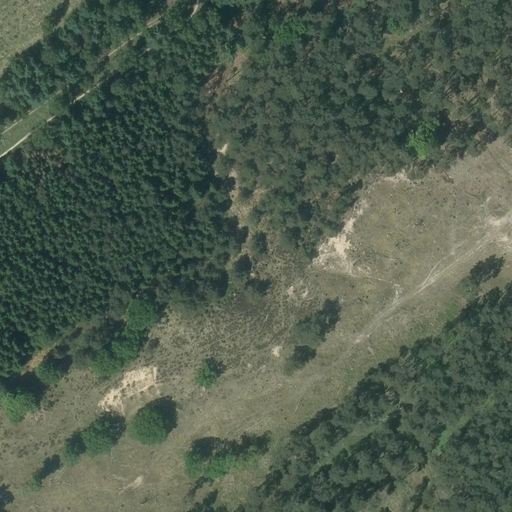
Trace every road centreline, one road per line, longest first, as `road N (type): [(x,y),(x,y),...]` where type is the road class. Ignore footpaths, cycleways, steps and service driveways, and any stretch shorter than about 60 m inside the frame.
road 1 (track): [(511,169),(339,0)]
road 2 (track): [(0,133),(183,0)]
